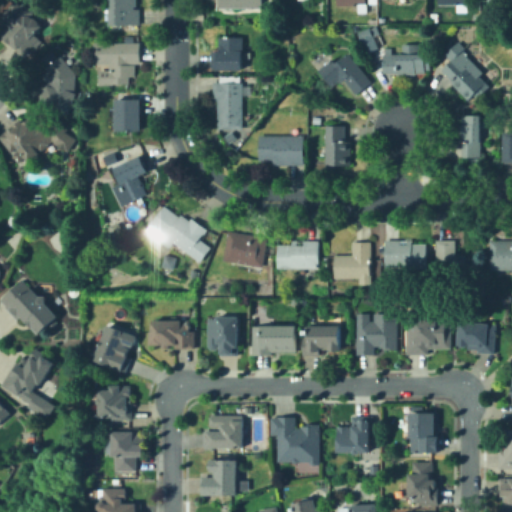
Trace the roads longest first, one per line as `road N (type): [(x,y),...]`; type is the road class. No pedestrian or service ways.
road 1 (residential): [(468,386),(175,387)]
road 2 (tertiary): [(235,194),(261,201),(511,199)]
road 3 (tertiary): [(175,0),(178,135),(195,166),(235,194)]
road 4 (residential): [(468,511),(468,386)]
road 5 (residential): [(175,387),(171,511)]
